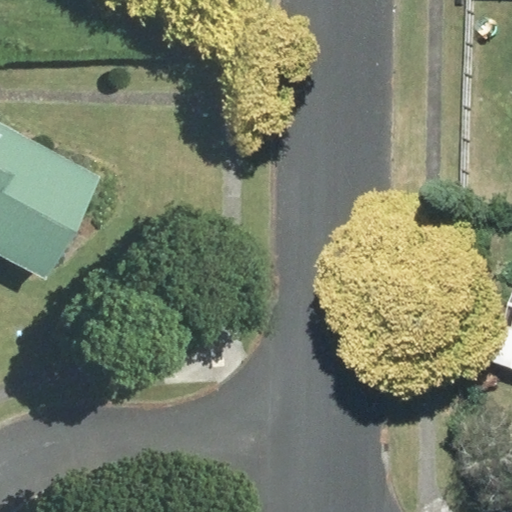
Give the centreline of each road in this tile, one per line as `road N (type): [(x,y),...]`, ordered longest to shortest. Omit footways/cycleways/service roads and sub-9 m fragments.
road 1 (residential): [(323,438),(335,0)]
road 2 (residential): [(0,466),(41,446),(170,434),(323,438)]
